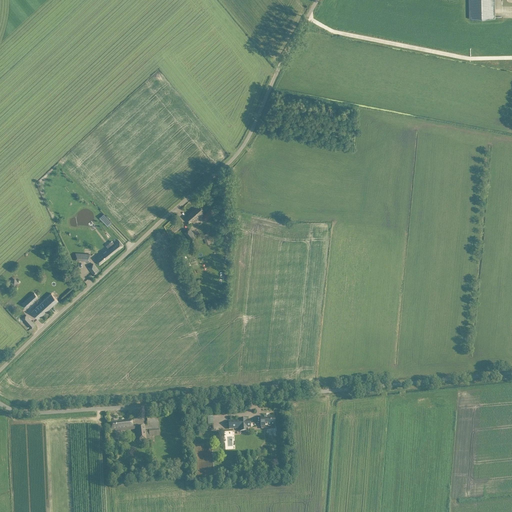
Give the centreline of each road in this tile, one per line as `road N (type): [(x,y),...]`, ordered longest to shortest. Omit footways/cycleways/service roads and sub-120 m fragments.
road 1 (unclassified): [(511,373),(121,406),(31,410),(0,400)]
road 2 (unclassified): [(0,368),(230,157),(314,0)]
